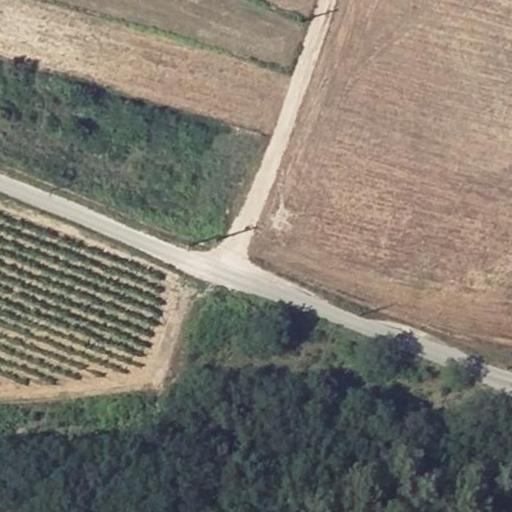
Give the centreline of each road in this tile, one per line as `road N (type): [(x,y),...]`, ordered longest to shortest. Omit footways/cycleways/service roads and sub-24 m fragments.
road 1 (tertiary): [(511,365),(438,348),(0,184)]
road 2 (track): [(235,272),(279,174),(338,0)]
